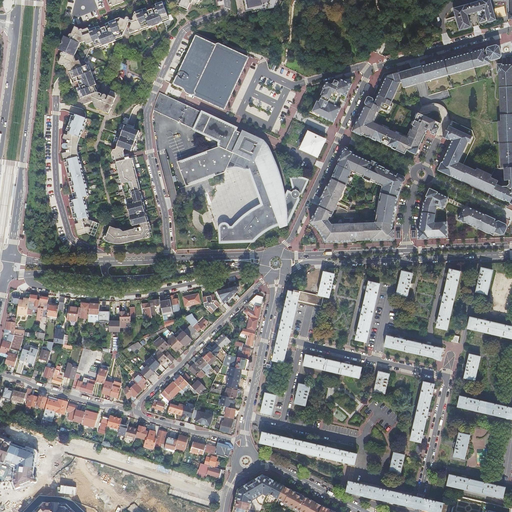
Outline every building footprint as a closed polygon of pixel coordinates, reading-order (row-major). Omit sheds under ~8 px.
[(180,0),(178,5),(188,9),(190,4),(194,5),(195,2),(198,4),(200,1),(201,2),(201,0),(180,0)] [(275,6),(277,0),(242,0),(243,13),(275,6)] [(481,16),(479,16),(478,17),(480,23),(488,21),(488,22),(496,20),(490,0),(484,0),(453,9),(459,30),(471,27),(467,15),(477,12),(480,11),(481,16)] [(133,18),(133,20),(135,23),(131,25),(128,33),(132,35),(143,31),(143,30),(149,28),(163,23),(170,20),(162,1),(152,6),(154,13),(153,11),(152,10),(151,10),(150,10),(150,11),(149,11),(149,12),(149,13),(150,14),(149,15),(146,8),(135,12),(136,14),(134,15),(133,18)] [(103,109),(109,112),(118,94),(111,91),(108,97),(107,97),(107,96),(106,95),(106,94),(105,94),(104,94),(103,94),(103,95),(102,94),(98,92),(97,90),(97,88),(96,85),(97,85),(91,71),(90,71),(88,65),(82,67),(79,60),(76,61),(74,56),(74,55),(75,51),(74,51),(76,47),(77,47),(79,43),(80,43),(85,42),(86,45),(93,42),(96,49),(102,46),(116,41),(116,40),(123,38),(121,35),(124,34),(129,22),(128,22),(129,20),(130,19),(129,18),(128,17),(127,17),(126,17),(126,18),(125,20),(121,18),(119,21),(116,22),(116,20),(105,23),(108,31),(107,31),(106,29),(105,28),(104,28),(103,28),(102,29),(102,30),(103,32),(102,33),(99,26),(89,30),(88,28),(83,30),(82,29),(81,29),(80,29),(79,30),(78,28),(75,26),(71,34),(70,34),(69,34),(69,35),(69,36),(69,37),(70,37),(69,38),(64,36),(62,41),(62,42),(62,43),(60,44),(58,49),(63,51),(63,52),(62,52),(61,52),(61,53),(61,54),(60,55),(61,55),(61,56),(58,64),(61,65),(64,64),(64,65),(64,66),(65,67),(66,67),(68,73),(70,72),(74,82),(81,79),(81,80),(80,81),(79,82),(79,83),(79,84),(80,85),(81,85),(83,85),(84,85),(76,88),(80,99),(81,98),(84,105),(95,101),(96,103),(96,105),(95,108),(102,111),(103,109)] [(195,95),(223,108),(247,57),(218,44),(215,46),(197,37),(181,70),(181,72),(180,72),(179,72),(178,73),(178,74),(178,75),(178,76),(179,77),(178,77),(175,83),(186,88),(186,89),(186,90),(187,91),(188,91),(189,92),(190,92),(191,93),(192,93),(193,93),(194,92),(195,95)] [(470,53),(474,68),(490,63),(489,59),(491,61),(500,58),(500,57),(501,56),(499,47),(496,46),(488,48),(486,51),(488,55),(485,56),(483,50),(477,51),(470,53)] [(474,68),(470,53),(444,61),(448,75),(474,68)] [(448,75),(444,61),(422,67),(426,82),(448,75)] [(499,73),(500,111),(511,110),(511,64),(502,65),(502,64),(497,65),(497,73),(499,73)] [(426,82),(422,67),(412,70),(409,71),(386,77),(383,83),(378,95),(378,96),(392,102),(400,83),(402,83),(403,88),(415,85),(426,82)] [(334,123),(341,108),(335,105),(334,105),(340,93),(341,94),(346,97),(352,85),(341,79),(339,83),(335,81),(333,85),(329,83),(326,83),(323,89),(324,89),(325,90),(322,96),(323,96),(325,97),(324,100),(321,99),(319,103),(317,102),(314,109),(317,110),(316,113),(322,116),(321,117),(334,123)] [(267,146),(265,145),(263,145),(262,145),(260,146),(248,136),(249,136),(236,130),(237,128),(211,116),(160,93),(155,102),(154,110),(220,141),(225,144),(223,148),(220,146),(205,152),(182,161),(182,160),(177,161),(186,186),(191,185),(190,184),(214,175),(214,176),(225,172),(226,170),(227,168),(250,160),(251,163),(248,164),(250,169),(254,180),(256,182),(257,181),(259,185),(257,186),(257,189),(263,206),(249,215),(236,226),(235,228),(230,228),(229,226),(229,225),(227,224),(225,224),(224,224),(223,225),(222,226),(221,227),(221,228),(222,242),(253,241),(259,236),(268,229),(277,225),(280,224),(280,223),(284,222),(284,223),(288,222),(298,200),(298,198),(299,197),(300,196),(300,195),(300,194),(299,194),(301,193),(307,180),(304,179),(300,178),(296,178),(292,178),(294,187),(292,188),(291,189),(290,190),(289,191),(286,197),(285,197),(275,163),(270,149),(269,148),(268,147),(267,146)] [(396,150),(402,136),(389,130),(378,125),(377,127),(375,126),(375,125),(374,123),(371,122),(373,118),(374,119),(374,118),(377,112),(378,113),(380,108),(387,112),(392,102),(378,96),(376,100),(375,101),(374,101),(373,100),(374,99),(368,97),(365,104),(366,104),(359,119),(358,120),(355,125),(352,131),(361,135),(363,133),(373,137),(372,139),(376,141),(376,140),(390,146),(393,147),(392,148),(396,150)] [(74,151),(76,150),(76,149),(76,145),(75,144),(77,138),(79,139),(80,134),(81,134),(85,124),(84,124),(86,119),(73,114),(73,117),(70,116),(65,131),(67,132),(66,136),(63,135),(62,139),(64,140),(63,142),(67,143),(68,143),(69,149),(69,150),(67,151),(63,152),(63,153),(61,154),(62,159),(64,158),(65,162),(63,163),(67,178),(69,178),(70,182),(68,183),(72,198),(74,197),(75,199),(70,201),(71,203),(68,203),(72,219),(75,218),(76,224),(73,224),(76,236),(84,234),(93,237),(98,224),(88,220),(88,221),(87,218),(88,217),(87,212),(85,202),(84,203),(82,198),(86,197),(88,196),(86,191),(87,191),(85,181),(84,181),(81,172),(82,172),(80,161),(78,162),(77,156),(76,157),(74,151)] [(402,136),(396,150),(400,152),(401,150),(406,152),(407,150),(409,151),(408,151),(416,154),(419,148),(419,147),(426,132),(427,129),(431,131),(430,132),(436,134),(439,128),(438,127),(440,124),(421,115),(418,114),(412,126),(414,126),(408,139),(407,138),(402,136)] [(491,195),(504,201),(505,200),(510,202),(510,203),(511,204),(511,114),(500,115),(501,121),(498,121),(499,138),(501,137),(501,140),(500,140),(500,158),(502,158),(502,164),(501,164),(501,168),(504,168),(504,169),(504,178),(501,178),(501,187),(496,185),(498,181),(491,178),(492,175),(477,169),(476,171),(463,165),(458,162),(468,142),(470,143),(472,137),(449,126),(447,131),(446,131),(443,137),(448,140),(449,139),(452,141),(451,143),(438,170),(450,176),(451,176),(452,176),(453,175),(470,183),(485,190),(492,193),(491,195)] [(114,228),(110,226),(108,230),(104,235),(103,239),(105,239),(104,240),(112,243),(112,241),(117,243),(117,242),(122,243),(126,242),(126,241),(128,240),(129,242),(136,240),(136,238),(139,238),(140,239),(151,236),(147,222),(149,222),(146,213),(145,213),(144,210),(146,209),(141,192),(140,192),(139,188),(141,188),(136,170),(134,170),(133,167),(135,167),(133,158),(130,158),(129,154),(124,154),(123,152),(125,149),(133,152),(136,143),(135,143),(136,140),(137,140),(141,131),(123,125),(120,132),(122,132),(122,133),(122,134),(121,137),(120,138),(119,139),(118,138),(115,145),(117,146),(115,149),(113,150),(112,154),(114,154),(116,162),(115,163),(116,170),(118,169),(118,170),(120,171),(120,174),(119,175),(120,176),(118,177),(122,191),(123,191),(123,192),(125,192),(126,196),(125,197),(125,198),(124,198),(127,212),(129,212),(129,213),(130,213),(131,217),(130,218),(130,219),(129,219),(131,226),(139,224),(140,227),(139,228),(139,230),(138,230),(137,228),(136,227),(135,228),(134,228),(133,229),(124,231),(122,231),(119,230),(120,227),(114,228)] [(318,158),(325,143),(324,143),(317,139),(318,136),(308,131),(301,146),(302,146),(305,148),(303,151),(318,158)] [(404,177),(402,176),(400,175),(400,176),(390,171),(390,170),(387,168),(386,170),(385,171),(377,167),(377,166),(378,164),(371,161),(371,162),(363,158),(362,159),(362,158),(352,154),(353,153),(344,148),(344,149),(342,154),(341,155),(338,161),(339,162),(338,164),(338,165),(332,179),(345,185),(348,178),(351,172),(352,170),(364,176),(363,177),(363,178),(370,182),(371,181),(371,179),(380,183),(384,185),(384,186),(382,193),(381,193),(377,222),(393,223),(395,213),(396,205),(397,198),(402,183),(403,182),(404,182),(405,180),(404,177)] [(249,169),(250,169),(248,164),(251,163),(250,160),(227,168),(226,170),(230,169),(231,168),(235,168),(236,167),(238,168),(240,168),(241,168),(242,169),(243,169),(245,169),(247,169),(249,169)] [(328,186),(327,186),(325,190),(322,197),(321,199),(322,199),(319,207),(315,215),(314,215),(310,222),(311,223),(312,224),(313,225),(314,226),(317,228),(319,230),(323,236),(323,237),(323,238),(324,239),(324,240),(325,241),(325,242),(334,242),(334,225),(331,225),(328,220),(330,217),(331,217),(333,213),(337,204),(346,186),(345,185),(332,179),(328,186)] [(382,193),(384,186),(384,185),(380,183),(371,179),(371,181),(382,186),(382,187),(381,193),(382,193)] [(469,184),(484,191),(485,190),(470,183),(469,184)] [(437,193),(430,189),(426,196),(427,197),(424,202),(419,229),(418,229),(418,239),(428,239),(428,238),(447,238),(447,222),(442,222),(442,223),(435,223),(434,222),(437,206),(438,207),(443,209),(448,198),(437,193)] [(470,208),(464,209),(462,214),(461,214),(459,217),(458,219),(464,222),(485,231),(485,215),(470,208)] [(485,215),(485,231),(494,236),(495,232),(501,235),(504,234),(507,228),(506,225),(491,218),(485,215)] [(388,240),(394,240),(394,230),(392,230),(393,223),(377,222),(377,225),(372,225),(372,223),(364,224),(365,240),(371,240),(371,241),(380,240),(388,239),(388,240)] [(334,225),(334,242),(356,241),(356,240),(365,240),(364,224),(357,224),(357,226),(355,226),(355,224),(343,225),(343,226),(341,227),(341,225),(334,225)] [(492,271),(482,269),(476,292),(487,294),(492,271)] [(461,272),(450,270),(437,328),(447,330),(461,272)] [(410,285),(413,274),(402,271),(397,294),(407,297),(410,285)] [(289,337),(290,332),(297,301),(322,306),(324,297),(329,298),(335,274),(324,272),(319,294),(316,294),(300,291),(300,292),(294,290),(293,292),(288,291),(286,301),(284,301),(283,304),(285,304),(281,325),(278,324),(278,327),(280,328),(279,331),(278,334),(289,337)] [(379,284),(369,282),(356,339),(366,342),(379,284)] [(216,286),(213,286),(215,295),(216,301),(220,305),(226,311),(231,306),(227,302),(239,290),(237,286),(217,292),(216,286)] [(185,307),(201,303),(199,293),(183,296),(185,307)] [(38,306),(39,300),(37,300),(37,296),(30,295),(29,299),(28,306),(27,314),(30,315),(31,310),(32,310),(33,305),(38,306)] [(203,298),(204,307),(211,314),(217,308),(220,305),(216,301),(215,295),(207,297),(203,298)] [(19,301),(20,296),(14,296),(14,297),(12,296),(11,303),(18,304),(19,301)] [(182,309),(179,297),(174,298),(173,296),(169,297),(170,302),(172,312),(182,309)] [(244,308),(242,310),(246,314),(247,314),(250,318),(258,319),(262,298),(256,296),(250,301),(254,305),(256,306),(254,313),(247,308),(247,309),(244,308)] [(37,316),(36,321),(41,321),(43,309),(46,310),(48,298),(40,297),(37,316)] [(23,301),(19,301),(18,304),(18,305),(17,314),(27,315),(27,314),(28,306),(29,299),(25,299),(25,301),(23,300),(23,301)] [(88,318),(89,304),(90,301),(85,300),(85,304),(82,304),(82,305),(79,305),(79,309),(78,317),(81,317),(88,318)] [(151,306),(150,306),(152,316),(153,316),(153,315),(155,314),(154,306),(159,305),(158,300),(150,301),(151,306)] [(170,302),(160,303),(160,305),(162,314),(172,312),(170,302)] [(150,306),(150,303),(142,304),(142,308),(145,308),(145,311),(146,315),(146,318),(152,318),(152,316),(150,306)] [(99,304),(89,304),(88,318),(88,322),(98,322),(99,312),(99,304)] [(49,305),(47,315),(57,317),(58,311),(59,307),(49,305)] [(67,320),(77,321),(79,309),(69,307),(67,318),(67,320)] [(120,311),(120,321),(120,328),(126,328),(126,323),(131,323),(130,318),(130,313),(125,313),(124,313),(124,312),(120,311)] [(109,312),(99,312),(98,322),(105,323),(105,328),(109,328),(109,322),(109,312)] [(194,318),(192,314),(184,317),(191,325),(197,331),(198,332),(200,330),(201,328),(202,329),(202,330),(206,327),(204,326),(208,322),(204,319),(198,326),(197,323),(198,322),(194,318)] [(247,329),(255,332),(258,319),(250,318),(247,314),(244,317),(249,321),(247,329)] [(12,330),(11,335),(14,335),(15,329),(16,318),(12,318),(11,319),(8,319),(7,322),(6,330),(12,330)] [(483,319),(483,321),(470,318),(468,329),(511,338),(511,325),(511,326),(511,328),(485,322),(486,319),(483,319)] [(120,321),(109,322),(109,328),(109,332),(120,331),(120,328),(120,321)] [(191,325),(184,332),(190,338),(197,331),(191,325)] [(54,338),(53,343),(63,344),(64,335),(61,334),(61,330),(55,329),(54,338)] [(244,329),(243,329),(241,333),(246,335),(246,336),(247,337),(247,338),(248,338),(246,345),(251,346),(255,332),(247,329),(244,329)] [(190,338),(184,332),(179,336),(176,333),(173,335),(174,336),(177,339),(182,345),(183,346),(191,339),(190,338)] [(4,333),(4,335),(9,337),(7,342),(4,341),(0,352),(8,354),(8,353),(14,335),(11,335),(4,333)] [(216,343),(221,348),(224,345),(225,346),(230,341),(223,334),(214,342),(216,343)] [(288,340),(289,337),(278,334),(278,337),(277,340),(288,343),(288,340)] [(24,337),(18,336),(15,347),(20,348),(23,340),(24,337)] [(160,336),(152,343),(154,344),(161,337),(160,336)] [(167,343),(168,345),(175,352),(182,345),(177,339),(174,336),(167,343)] [(441,359),(443,349),(386,336),(384,346),(441,359)] [(154,344),(159,350),(161,352),(168,345),(167,343),(161,337),(154,344)] [(283,363),(288,343),(277,340),(275,347),(273,347),(273,350),(274,350),(272,361),(283,363)] [(132,345),(129,347),(129,348),(132,350),(133,352),(141,345),(138,342),(132,345)] [(212,347),(209,344),(206,347),(215,357),(219,353),(217,351),(221,348),(216,343),(212,347)] [(242,355),(241,358),(248,359),(250,349),(244,347),(242,353),(241,353),(240,355),(242,355)] [(22,349),(18,364),(22,365),(23,362),(25,362),(33,365),(37,350),(29,348),(28,351),(22,349)] [(47,361),(51,350),(48,350),(48,349),(47,348),(46,351),(41,350),(38,359),(47,361)] [(83,348),(77,369),(75,380),(72,388),(92,394),(96,382),(100,368),(101,365),(104,352),(98,351),(89,381),(87,386),(82,385),(83,382),(79,381),(80,375),(81,375),(83,372),(90,349),(86,349),(83,348)] [(159,350),(152,356),(160,365),(161,366),(164,363),(164,362),(165,361),(168,358),(164,355),(161,352),(159,350)] [(167,352),(164,355),(168,358),(171,362),(174,359),(167,352)] [(209,365),(217,359),(215,357),(210,352),(207,355),(206,354),(202,358),(203,359),(207,363),(209,365)] [(18,356),(8,353),(8,354),(8,356),(5,363),(15,366),(17,358),(18,356)] [(236,357),(226,354),(223,365),(228,366),(245,370),(248,359),(241,358),(236,357)] [(359,378),(362,368),(306,355),(303,365),(359,378)] [(464,367),(466,368),(464,378),(475,381),(480,357),(469,355),(467,365),(465,364),(464,367)] [(152,356),(145,363),(153,372),(156,369),(158,367),(160,365),(152,356)] [(202,369),(207,363),(203,359),(199,362),(198,361),(194,357),(191,360),(195,364),(201,370),(205,374),(206,375),(207,374),(204,371),(203,372),(202,371),(203,370),(202,369)] [(51,364),(47,363),(43,376),(50,378),(51,376),(53,377),(56,369),(50,367),(51,364)] [(70,364),(68,363),(65,373),(64,377),(71,378),(75,380),(77,369),(72,367),(72,366),(70,364)] [(187,363),(184,366),(188,370),(189,369),(194,375),(199,369),(194,364),(192,366),(191,367),(190,366),(187,363)] [(57,366),(56,369),(53,377),(52,382),(61,385),(62,380),(61,380),(62,376),(58,375),(58,374),(59,374),(60,372),(59,372),(60,367),(57,366)] [(147,366),(140,373),(147,380),(154,373),(153,372),(147,366)] [(105,381),(108,371),(100,368),(96,382),(104,384),(105,381)] [(199,380),(205,374),(201,370),(196,376),(199,380)] [(389,374),(379,372),(374,391),(385,394),(389,374)] [(138,373),(132,379),(134,381),(143,389),(146,386),(143,384),(146,381),(138,373)] [(182,377),(186,382),(190,378),(186,373),(182,377)] [(181,390),(188,384),(186,382),(182,377),(181,376),(175,383),(181,390)] [(226,386),(227,387),(232,388),(233,387),(240,388),(242,381),(228,378),(226,386)] [(195,390),(199,395),(200,395),(204,394),(201,391),(204,388),(205,388),(198,380),(191,387),(195,390)] [(105,381),(102,393),(110,396),(114,384),(105,381)] [(435,384),(423,381),(409,440),(421,443),(435,384)] [(114,382),(114,384),(110,396),(117,398),(121,384),(114,382)] [(181,395),(184,392),(181,390),(175,383),(173,382),(164,391),(172,398),(178,392),(181,395)] [(209,392),(209,393),(220,395),(223,386),(220,385),(213,383),(209,392)] [(128,387),(125,390),(127,399),(129,399),(133,395),(135,397),(141,390),(135,384),(130,390),(128,387)] [(188,388),(190,386),(188,384),(181,390),(184,392),(188,388)] [(310,387),(299,384),(294,403),(305,406),(310,387)] [(2,397),(0,402),(9,405),(13,391),(9,390),(9,388),(5,387),(2,397)] [(227,387),(225,396),(235,399),(236,399),(238,389),(232,388),(227,387)] [(11,400),(23,404),(25,398),(26,395),(14,391),(14,394),(13,394),(11,400)] [(27,391),(26,395),(25,398),(28,399),(25,409),(29,411),(31,406),(34,407),(37,397),(31,395),(31,397),(28,396),(30,392),(27,391)] [(170,399),(172,398),(164,391),(162,394),(168,400),(169,398),(170,399)] [(260,404),(262,404),(260,413),(271,415),(275,396),(265,393),(263,402),(261,401),(260,404)] [(472,399),(460,397),(457,408),(511,420),(511,408),(504,406),(505,403),(501,402),(501,405),(475,400),(476,396),(473,395),(472,399)] [(44,408),(47,399),(40,396),(37,405),(44,408)] [(220,399),(218,405),(223,406),(227,407),(228,408),(230,402),(234,403),(235,399),(225,396),(223,396),(222,400),(220,399)] [(60,413),(64,414),(68,403),(49,397),(42,419),(51,422),(55,412),(59,413),(58,414),(60,414),(60,413)] [(157,402),(154,401),(153,403),(150,402),(149,407),(162,411),(164,403),(158,401),(157,402)] [(66,412),(75,414),(76,410),(77,406),(69,404),(66,412)] [(178,406),(170,404),(168,411),(175,413),(175,412),(177,413),(177,414),(182,416),(185,406),(179,404),(178,406)] [(226,411),(224,417),(233,419),(235,409),(228,408),(227,407),(223,406),(222,410),(226,411)] [(85,413),(76,410),(75,414),(73,421),(82,423),(85,413)] [(89,411),(86,410),(85,413),(82,423),(82,424),(94,428),(97,414),(88,412),(89,411)] [(213,415),(194,410),(192,417),(196,419),(195,422),(200,423),(200,424),(205,425),(205,424),(210,426),(213,415)] [(187,411),(187,412),(185,411),(183,418),(189,420),(192,412),(187,411)] [(224,417),(218,415),(217,420),(222,422),(220,430),(230,433),(232,426),(233,426),(234,419),(233,419),(224,417)] [(113,417),(110,416),(109,419),(108,423),(111,424),(111,425),(120,427),(121,423),(122,419),(113,417)] [(98,433),(105,435),(108,423),(109,419),(103,417),(98,433)] [(128,426),(129,424),(127,423),(127,420),(123,419),(121,426),(120,430),(125,431),(126,427),(128,427),(128,426)] [(147,434),(150,425),(146,424),(145,428),(139,426),(138,429),(135,437),(145,440),(146,439),(147,434)] [(78,437),(85,439),(87,429),(81,427),(78,437)] [(125,437),(135,440),(135,437),(138,429),(133,428),(132,429),(128,427),(125,437)] [(147,434),(146,439),(153,441),(156,432),(150,431),(149,435),(147,434)] [(156,440),(156,442),(164,444),(167,433),(160,431),(158,440),(156,440)] [(358,454),(261,432),(259,444),(355,466),(358,454)] [(452,448),(455,449),(453,457),(464,459),(470,436),(459,433),(457,444),(454,444),(452,448)] [(0,484),(1,482),(10,482),(13,490),(16,489),(36,480),(34,475),(35,467),(37,467),(39,453),(37,450),(26,446),(25,448),(10,443),(11,441),(0,436),(0,484)] [(182,440),(178,439),(177,441),(175,448),(184,451),(188,438),(183,437),(182,440)] [(164,450),(174,453),(175,450),(175,448),(177,441),(174,440),(173,443),(167,441),(164,450)] [(203,455),(204,452),(206,446),(193,442),(190,452),(198,455),(199,454),(203,455)] [(228,446),(217,443),(216,448),(214,454),(225,457),(225,458),(228,459),(230,450),(230,449),(229,447),(228,446)] [(209,446),(206,445),(206,446),(204,452),(211,454),(214,455),(214,454),(216,448),(211,446),(211,445),(209,444),(209,446)] [(219,456),(214,455),(211,454),(210,458),(211,458),(211,460),(209,460),(209,461),(207,460),(205,465),(221,469),(222,465),(217,463),(217,462),(216,462),(217,458),(218,458),(219,456)] [(405,457),(393,454),(388,475),(400,478),(405,457)] [(180,469),(190,472),(192,466),(182,463),(180,469)] [(197,475),(207,478),(209,474),(220,478),(223,470),(221,469),(205,465),(201,464),(200,463),(197,475)] [(274,497),(278,499),(278,498),(285,486),(263,475),(246,485),(238,489),(232,511),(247,511),(249,510),(250,510),(252,500),(264,493),(266,492),(268,493),(270,495),(274,497)] [(460,478),(449,475),(447,486),(503,498),(505,488),(493,485),(494,483),(490,482),(489,484),(465,479),(466,476),(461,475),(460,478)] [(420,497),(348,481),(345,492),(418,509),(430,511),(441,511),(444,503),(420,497)] [(334,511),(331,510),(332,510),(331,510),(323,506),(321,505),(316,502),(313,501),(314,501),(302,495),(301,495),(298,493),(285,486),(278,498),(280,499),(285,502),(284,503),(290,506),(294,508),(293,510),(297,511),(334,511)] [(75,511),(66,502),(41,501),(30,511),(75,511)]
